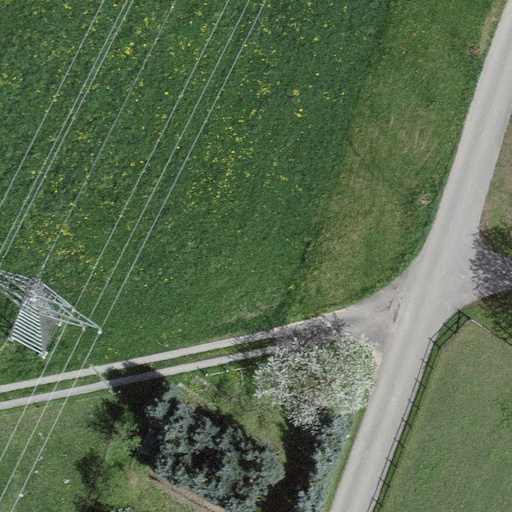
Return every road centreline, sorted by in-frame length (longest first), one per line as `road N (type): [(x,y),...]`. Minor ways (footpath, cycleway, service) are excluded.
road 1 (track): [(0,397),(511,280)]
road 2 (residential): [(350,511),(511,49)]
